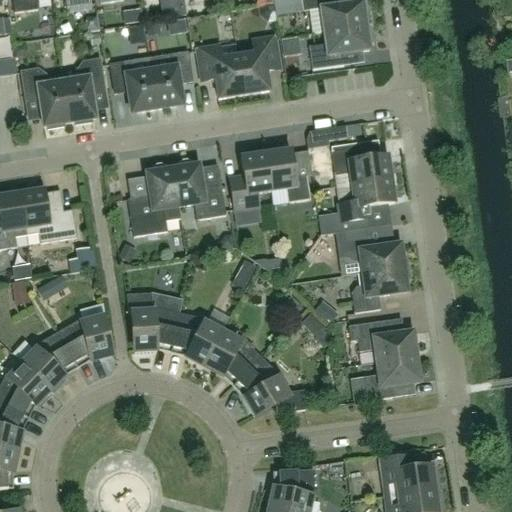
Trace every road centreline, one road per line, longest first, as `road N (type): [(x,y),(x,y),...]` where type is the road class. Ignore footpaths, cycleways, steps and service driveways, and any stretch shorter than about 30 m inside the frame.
road 1 (residential): [(88,148),(414,98)]
road 2 (residential): [(460,421),(414,98)]
road 3 (residential): [(88,148),(128,390)]
road 4 (residential): [(460,421),(231,454)]
road 5 (residential): [(128,390),(85,407),(54,443),(49,511)]
road 6 (residential): [(231,454),(206,414),(180,397),(128,390)]
